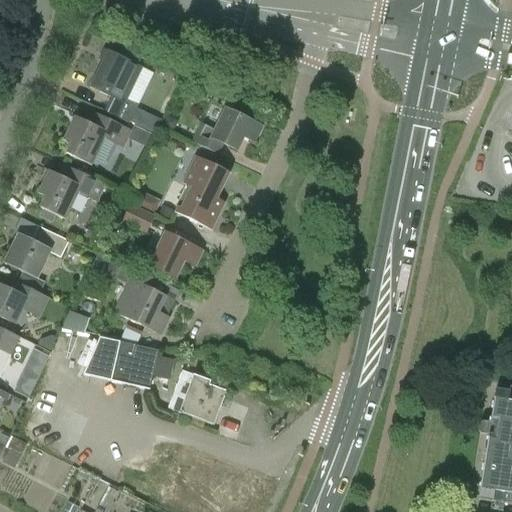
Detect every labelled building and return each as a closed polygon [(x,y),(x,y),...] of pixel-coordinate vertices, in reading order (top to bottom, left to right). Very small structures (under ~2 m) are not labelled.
[(89,88),(110,98),(103,112),(129,125),(138,107),(127,101),(142,68),(106,51),(89,88)] [(243,137),(253,142),(260,127),(224,109),(214,131),(201,124),(192,143),(218,156),(224,145),(236,151),(243,137)] [(64,140),(71,143),(66,154),(91,166),(104,139),(123,149),(128,140),(131,132),(89,111),(84,121),(75,117),(64,140)] [(178,122),(167,117),(161,128),(172,134),(178,122)] [(145,148),(152,135),(134,126),(131,132),(128,140),(145,148)] [(224,203),(217,199),(229,173),(194,157),(181,184),(187,186),(174,213),(211,231),(224,203)] [(38,194),(45,197),(40,208),(65,220),(77,194),(97,203),(106,186),(63,166),(58,175),(49,171),(38,194)] [(128,202),(141,209),(144,201),(141,192),(134,189),(128,202)] [(155,217),(130,205),(122,223),(146,235),(155,217)] [(158,217),(170,222),(174,213),(162,208),(158,217)] [(4,264),(23,273),(34,278),(36,279),(49,254),(60,260),(69,242),(38,227),(31,241),(18,235),(4,264)] [(183,260),(195,266),(201,252),(165,234),(149,267),(174,279),(183,260)] [(160,335),(168,319),(158,314),(165,299),(152,292),(158,281),(135,270),(120,301),(113,314),(137,325),(137,323),(160,335)] [(28,289),(34,278),(23,273),(18,284),(28,289)] [(9,291),(0,286),(0,316),(15,324),(21,312),(39,320),(49,299),(39,294),(28,289),(18,284),(13,282),(9,291)] [(0,352),(11,357),(20,339),(0,328),(0,352)] [(158,352),(99,339),(97,345),(88,341),(77,365),(86,369),(83,376),(149,390),(158,352)] [(43,369),(47,360),(34,354),(30,363),(43,369)] [(211,382),(194,375),(182,371),(168,408),(184,414),(214,425),(227,391),(209,385),(211,382)] [(0,390),(0,399),(8,403),(11,396),(0,390)] [(511,505),(511,392),(495,390),(478,500),(511,505)] [(0,434),(0,457),(9,439),(0,434)] [(14,469),(27,446),(12,438),(6,449),(9,451),(2,463),(14,469)] [(74,511),(77,507),(69,503),(64,511),(74,511)]
